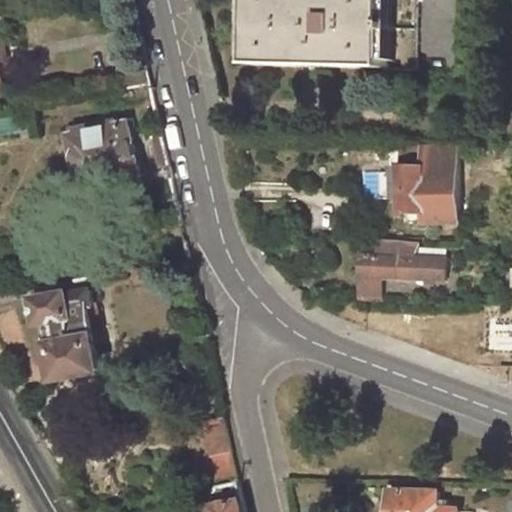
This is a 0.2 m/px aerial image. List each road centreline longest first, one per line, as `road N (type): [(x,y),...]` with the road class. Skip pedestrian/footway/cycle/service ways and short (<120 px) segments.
road 1 (residential): [(170,0),(217,219),(251,290)]
road 2 (residential): [(251,290),(300,327),(388,370),(511,417)]
road 3 (residential): [(276,511),(244,365),(251,290)]
road 4 (primary): [(68,511),(0,390)]
